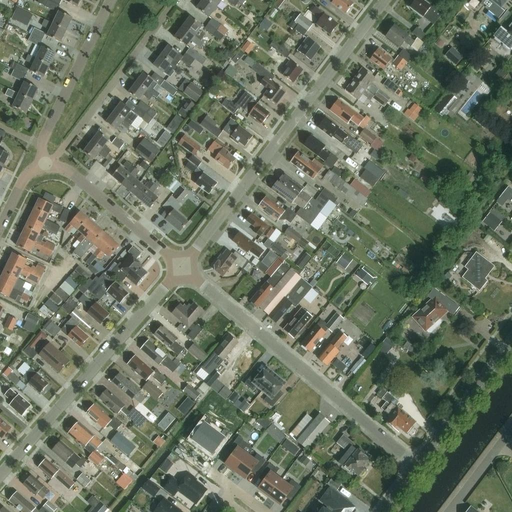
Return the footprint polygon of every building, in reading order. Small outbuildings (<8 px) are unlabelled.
[(59,5),(49,0),(38,0),(37,3),(44,6),(45,5),(56,11),(59,5)] [(209,18),(217,7),(207,0),(203,0),(197,9),(209,18)] [(277,0),(274,5),(278,9),(284,0),(277,0)] [(327,0),(346,14),(354,4),(348,0),(327,0)] [(443,14),(439,11),(426,1),(425,2),(421,0),(415,0),(410,8),(423,17),(434,26),(443,14)] [(502,7),(508,0),(490,0),(494,3),(501,9),(502,7)] [(505,9),(502,7),(501,9),(494,3),(488,11),(498,19),(505,9)] [(330,35),(338,25),(316,7),(312,13),(320,20),(316,25),(330,35)] [(21,23),(26,12),(17,8),(12,19),(21,23)] [(67,30),(73,18),(60,11),(54,24),(67,30)] [(295,22),(298,25),(308,31),(313,24),(301,14),(299,16),(296,20),(295,22)] [(200,31),(203,27),(190,17),(183,27),(201,41),(206,35),(200,31)] [(208,24),(217,31),(221,26),(212,19),(208,24)] [(273,24),(265,19),(260,26),(267,32),(273,24)] [(61,43),(67,30),(54,24),(48,36),(61,43)] [(217,31),(208,24),(204,29),(220,41),(224,36),(217,31)] [(304,36),(308,31),(298,25),(295,30),(304,36)] [(424,44),(417,39),(415,42),(408,37),(408,36),(395,26),(386,38),(399,48),(404,42),(411,47),(411,48),(417,53),(424,44)] [(501,28),(494,37),(510,50),(511,48),(511,26),(511,28),(509,27),(505,32),(501,28)] [(201,42),(201,41),(183,27),(175,38),(187,47),(191,42),(200,49),(204,44),(201,42)] [(412,33),(421,40),(425,35),(417,28),(412,33)] [(31,35),(43,40),(46,34),(34,29),(31,35)] [(40,46),(43,40),(31,35),(28,41),(40,46)] [(310,61),(320,48),(308,38),(298,51),(310,61)] [(250,40),(244,48),(251,53),(257,45),(250,40)] [(270,46),(287,59),(290,54),(274,41),(270,46)] [(186,53),(183,57),(169,46),(161,56),(176,67),(181,60),(190,67),(196,60),(186,53)] [(50,66),(56,53),(43,47),(37,59),(50,66)] [(186,53),(196,60),(203,65),(207,60),(190,48),(186,53)] [(456,66),(462,59),(463,58),(452,48),(445,56),(456,66)] [(407,63),(399,57),(395,62),(379,49),(375,54),(374,54),(371,57),(372,58),(371,60),(384,70),(390,62),(401,71),(407,63)] [(399,57),(407,63),(408,64),(413,57),(404,50),(399,57)] [(236,63),(244,54),(242,52),(233,60),(236,63)] [(183,72),(176,67),(161,56),(154,65),(164,73),(168,67),(179,76),(183,72)] [(44,77),(50,66),(37,59),(31,71),(44,77)] [(293,83),(303,71),(290,61),(281,74),(293,83)] [(265,77),(260,84),(268,90),(263,96),(276,106),(286,93),(273,83),(270,81),(274,77),(256,63),(253,68),(265,77)] [(14,69),(26,75),(29,69),(17,64),(14,69)] [(498,88),(499,87),(509,74),(501,68),(490,81),(498,88)] [(22,81),(26,75),(14,69),(11,76),(22,81)] [(378,103),(383,97),(377,93),(379,90),(371,84),(375,78),(363,69),(354,80),(367,89),(375,96),(373,99),(378,103)] [(136,83),(157,99),(160,95),(153,90),(158,84),(144,73),(136,83)] [(511,76),(509,74),(499,87),(508,94),(511,88),(511,76)] [(383,85),(394,94),(399,87),(388,79),(383,85)] [(375,96),(367,89),(354,80),(346,91),(358,100),(363,94),(371,101),(373,99),(375,96)] [(164,81),(160,86),(173,97),(178,91),(164,81)] [(19,94),(33,101),(39,88),(26,82),(19,94)] [(157,99),(136,83),(129,93),(139,100),(143,94),(150,100),(153,96),(157,99)] [(183,93),(196,103),(204,93),(191,83),(183,93)] [(33,101),(19,94),(19,95),(8,89),(5,95),(16,101),(13,107),(27,114),(33,101)] [(212,99),(216,94),(211,91),(207,96),(212,99)] [(448,95),(435,111),(444,118),(449,112),(448,111),(455,102),(448,95)] [(389,101),(383,97),(378,103),(384,107),(389,101)] [(359,126),(364,119),(338,100),(331,110),(348,124),(351,120),(359,126)] [(137,107),(147,114),(153,119),(158,114),(141,101),(137,107)] [(262,124),(270,115),(252,101),(244,111),(262,124)] [(183,110),(190,115),(196,108),(189,102),(183,110)] [(131,126),(134,122),(127,116),(131,110),(122,103),(114,113),(131,126)] [(229,103),(226,108),(234,114),(238,109),(234,106),(230,103),(229,103)] [(407,109),(404,114),(414,122),(418,116),(417,115),(422,109),(414,104),(409,111),(407,109)] [(142,120),(147,114),(137,107),(133,112),(131,110),(127,116),(134,122),(138,117),(142,120)] [(128,130),(131,126),(114,113),(106,123),(116,130),(121,124),(128,130)] [(184,122),(177,117),(173,122),(180,127),(184,122)] [(333,137),(356,155),(363,146),(348,134),(347,135),(339,129),(340,128),(326,117),(318,128),(331,139),(333,137)] [(200,126),(217,139),(222,133),(214,128),(204,120),(200,126)] [(224,131),(232,137),(235,139),(234,141),(239,144),(240,143),(245,147),(253,137),(231,120),(224,131)] [(193,129),(196,124),(192,121),(188,126),(193,129)] [(384,144),(365,129),(360,136),(371,145),(370,146),(378,152),(384,144)] [(109,156),(111,152),(104,146),(109,140),(99,132),(91,143),(109,156)] [(195,156),(202,148),(185,135),(179,144),(195,156)] [(330,156),(323,150),(325,146),(311,136),(304,146),(325,162),(324,164),(331,169),(339,160),(331,154),(330,156)] [(123,145),(124,144),(116,138),(112,144),(120,150),(121,148),(123,145)] [(136,151),(151,162),(160,151),(145,139),(136,151)] [(229,153),(215,142),(209,150),(217,157),(215,160),(228,170),(236,160),(229,154),(229,153)] [(0,165),(3,167),(9,154),(0,149),(0,144),(1,144),(0,143),(0,165)] [(106,160),(109,156),(91,143),(84,152),(93,160),(98,154),(106,160)] [(313,180),(324,167),(314,160),(312,163),(299,153),(291,163),(313,180)] [(197,168),(201,163),(191,156),(188,160),(189,161),(185,167),(200,179),(196,184),(209,194),(217,184),(204,174),(197,168)] [(110,158),(103,167),(107,171),(114,162),(110,158)] [(122,185),(136,169),(132,166),(127,172),(121,167),(113,177),(122,185)] [(168,168),(161,180),(166,182),(172,171),(168,168)] [(132,193),(140,183),(134,178),(139,172),(136,169),(122,185),(132,193)] [(360,178),(373,187),(379,180),(366,170),(360,178)] [(330,171),(324,178),(343,192),(348,185),(330,171)] [(320,194),(315,201),(302,191),(304,188),(284,174),(279,181),(299,196),(298,197),(319,213),(327,218),(336,206),(334,204),(320,194)] [(174,178),(166,187),(173,194),(181,184),(174,178)] [(355,180),(350,186),(360,194),(366,199),(371,192),(355,180)] [(141,200),(154,184),(151,181),(145,188),(140,183),(132,193),(141,200)] [(310,225),(319,213),(298,197),(299,196),(279,181),(272,190),(292,204),(294,202),(301,207),(296,214),(310,225)] [(154,184),(141,200),(151,209),(159,199),(153,194),(158,188),(154,184)] [(180,204),(188,194),(182,189),(174,198),(180,204)] [(334,204),(335,202),(337,199),(324,189),(320,194),(334,204)] [(360,194),(355,200),(363,206),(368,200),(366,199),(360,194)] [(310,225),(296,214),(296,215),(287,208),(285,211),(267,197),(259,207),(278,221),(286,220),(290,224),(297,215),(310,225)] [(53,203),(52,205),(39,199),(35,208),(49,215),(51,210),(60,215),(63,208),(53,203)] [(46,220),(49,215),(35,208),(30,217),(58,231),(60,227),(53,224),(46,220)] [(65,209),(60,220),(66,223),(72,212),(65,209)] [(180,232),(188,222),(174,210),(171,213),(167,210),(161,216),(180,232)] [(447,227),(454,217),(445,210),(438,220),(447,227)] [(78,231),(88,219),(79,212),(64,230),(68,233),(73,227),(78,231)] [(492,229),(499,220),(490,212),(482,222),(492,229)] [(269,239),(275,231),(253,214),(247,221),(256,228),(254,231),(261,236),(263,234),(269,239)] [(56,236),(58,231),(30,217),(26,227),(39,233),(42,228),(56,236)] [(80,244),(96,226),(88,219),(78,231),(82,235),(77,241),(80,244)] [(94,245),(104,233),(96,226),(80,244),(73,253),(80,259),(93,244),(94,245)] [(44,236),(39,233),(26,227),(21,237),(53,252),(56,246),(46,241),(45,243),(41,241),(44,236)] [(298,244),(299,243),(305,247),(309,243),(303,238),(289,228),(285,234),(298,244)] [(259,258),(264,251),(240,232),(233,241),(241,247),(241,248),(248,253),(250,251),(259,258)] [(96,257),(111,239),(104,233),(94,245),(98,248),(93,254),(96,257)] [(39,253),(50,258),(53,252),(21,237),(16,246),(30,253),(33,247),(40,251),(39,253)] [(111,239),(96,257),(97,257),(100,260),(105,254),(109,258),(119,246),(111,239)] [(281,258),(285,252),(274,244),(270,249),(281,258)] [(141,255),(132,248),(128,253),(131,255),(122,265),(120,263),(114,270),(119,275),(125,268),(131,273),(133,270),(136,272),(140,268),(142,266),(136,260),(141,255)] [(246,275),(248,273),(254,265),(249,261),(240,255),(237,258),(227,250),(223,255),(222,255),(218,259),(219,260),(215,266),(216,271),(223,277),(235,262),(243,269),(241,272),(246,275)] [(32,266),(31,269),(24,265),(27,260),(13,253),(8,263),(40,279),(46,267),(39,264),(36,268),(32,266)] [(337,262),(346,268),(353,260),(344,253),(337,262)] [(93,254),(86,263),(89,266),(97,257),(96,257),(93,254)] [(490,275),(495,268),(477,254),(465,269),(468,272),(462,279),(471,286),(473,284),(481,290),(488,282),(484,279),(488,274),(490,275)] [(271,278),(251,301),(259,308),(260,307),(270,315),(302,278),(284,263),(285,262),(280,257),(266,274),(271,278)] [(265,273),(269,269),(260,262),(256,266),(265,273)] [(37,285),(40,279),(8,263),(4,272),(17,279),(20,273),(27,277),(25,280),(37,285)] [(87,281),(91,276),(79,266),(75,271),(87,281)] [(136,285),(147,273),(140,268),(136,272),(133,270),(131,273),(125,268),(119,275),(114,270),(111,273),(122,283),(127,277),(136,285)] [(356,276),(368,285),(373,278),(362,269),(356,276)] [(78,283),(82,278),(74,271),(70,276),(78,283)] [(25,283),(17,279),(4,272),(0,279),(0,282),(23,293),(31,297),(33,293),(23,288),(25,283)] [(120,303),(129,294),(115,282),(114,283),(103,273),(98,279),(96,277),(92,281),(89,278),(87,281),(85,283),(97,294),(101,290),(105,293),(107,291),(120,303)] [(65,282),(74,290),(78,285),(69,277),(65,282)] [(270,315),(269,316),(277,323),(292,305),(296,308),(304,298),(312,289),(313,288),(302,278),(270,315)] [(21,298),(23,293),(0,282),(0,293),(9,298),(16,301),(18,296),(21,298)] [(75,290),(74,290),(65,282),(60,288),(70,296),(75,290)] [(88,290),(84,286),(82,285),(79,289),(85,294),(88,290)] [(59,289),(55,293),(65,302),(69,297),(59,289)] [(312,289),(304,298),(310,304),(319,295),(312,289)] [(451,315),(457,307),(433,289),(427,298),(431,301),(427,307),(414,318),(425,330),(426,332),(428,332),(438,323),(438,321),(437,319),(436,317),(440,314),(444,310),(445,311),(451,315)] [(64,302),(54,294),(51,299),(61,307),(64,302)] [(100,324),(109,314),(96,303),(95,305),(83,294),(78,300),(90,310),(87,313),(100,324)] [(67,303),(74,310),(79,306),(71,298),(67,303)] [(59,308),(49,300),(45,305),(55,313),(59,308)] [(70,314),(74,310),(67,303),(63,307),(70,314)] [(172,314),(188,329),(192,331),(187,336),(193,341),(203,330),(198,325),(196,327),(193,324),(203,312),(193,304),(191,306),(189,305),(187,307),(185,305),(183,307),(180,305),(172,314)] [(40,311),(49,318),(53,313),(44,305),(40,311)] [(294,338),(312,316),(303,308),(284,329),(294,338)] [(322,320),(301,344),(310,352),(326,333),(325,332),(327,330),(332,333),(343,319),(336,313),(326,324),(322,320)] [(23,329),(32,333),(39,319),(28,314),(25,321),(27,322),(23,329)] [(15,325),(18,320),(10,316),(7,322),(15,325)] [(83,332),(77,327),(79,324),(72,318),(61,330),(81,347),(81,346),(84,346),(86,344),(86,341),(89,338),(83,333),(83,332)] [(91,324),(83,318),(79,323),(87,329),(91,324)] [(13,331),(15,325),(7,322),(5,327),(13,331)] [(54,337),(61,330),(52,322),(45,329),(54,337)] [(155,335),(178,356),(176,359),(179,362),(184,357),(181,354),(184,350),(175,342),(178,339),(163,326),(155,335)] [(23,348),(29,338),(16,331),(11,342),(23,348)] [(341,332),(318,358),(320,359),(320,361),(323,363),(324,363),(328,366),(335,357),(336,357),(339,355),(339,353),(340,352),(337,350),(347,338),(341,332)] [(223,361),(231,351),(238,343),(230,336),(215,354),(223,361)] [(33,348),(38,342),(35,340),(29,346),(33,348)] [(159,365),(160,364),(164,367),(165,367),(173,374),(178,367),(166,357),(167,357),(149,341),(141,349),(159,365)] [(185,349),(200,361),(206,354),(191,342),(185,349)] [(418,358),(422,353),(407,342),(404,347),(418,358)] [(39,356),(59,373),(69,361),(49,344),(39,356)] [(24,353),(32,360),(38,354),(29,347),(24,353)] [(357,374),(373,354),(368,350),(353,370),(357,374)] [(154,372),(136,356),(128,365),(146,381),(151,376),(162,385),(167,379),(156,369),(154,372)] [(339,358),(335,363),(344,371),(349,365),(339,358)] [(0,371),(5,374),(10,365),(0,359),(0,371)] [(262,391),(275,375),(266,367),(258,376),(254,372),(244,384),(252,391),(256,386),(262,391)] [(40,393),(49,384),(42,378),(43,377),(38,372),(37,373),(31,368),(23,377),(29,382),(28,383),(40,393)] [(9,369),(4,375),(7,378),(8,378),(12,373),(13,372),(9,369)] [(214,369),(204,381),(211,386),(220,375),(214,369)] [(12,373),(8,378),(22,391),(26,386),(12,373)] [(133,400),(141,390),(130,380),(129,382),(119,373),(112,382),(133,400)] [(275,375),(262,391),(267,396),(264,400),(272,407),(282,396),(277,392),(285,383),(275,375)] [(157,401),(163,393),(149,381),(143,389),(157,401)] [(200,399),(210,388),(204,382),(196,392),(188,386),(184,390),(196,401),(198,398),(200,399)] [(22,415),(31,406),(18,395),(10,389),(5,395),(12,401),(10,404),(22,415)] [(118,414),(120,411),(140,429),(148,421),(134,408),(129,413),(124,408),(125,406),(107,390),(100,398),(118,414)] [(391,417),(387,422),(389,423),(389,424),(392,427),(393,427),(399,432),(401,430),(407,434),(407,433),(409,433),(412,429),(412,428),(416,422),(396,406),(399,402),(387,392),(382,399),(386,402),(381,408),(391,417)] [(190,396),(180,408),(188,415),(198,403),(190,396)] [(114,418),(112,420),(94,405),(87,413),(105,429),(106,427),(108,428),(110,426),(116,431),(121,425),(114,418)] [(139,412),(148,420),(153,414),(144,406),(139,412)] [(214,420),(206,413),(196,425),(201,429),(194,438),(204,446),(216,429),(211,425),(214,420)] [(291,433),(298,439),(297,440),(311,452),(332,427),(329,424),(330,423),(319,414),(313,420),(307,414),(291,433)] [(0,436),(2,439),(11,429),(0,419),(0,436)] [(98,449),(103,443),(79,422),(74,428),(98,449)] [(96,451),(98,449),(74,428),(68,434),(93,455),(89,459),(98,466),(104,459),(96,451)] [(222,434),(216,429),(204,446),(214,453),(221,444),(225,447),(234,436),(226,429),(222,434)] [(111,441),(129,456),(136,448),(119,433),(111,441)] [(280,444),(286,437),(281,433),(275,440),(280,444)] [(364,467),(370,460),(363,455),(365,452),(360,448),(358,451),(351,446),(354,443),(343,434),(337,443),(347,451),(338,462),(350,472),(351,470),(358,475),(359,474),(361,475),(365,470),(363,469),(364,468),(364,467)] [(160,447),(165,442),(160,438),(156,444),(160,447)] [(72,468),(75,465),(80,469),(87,461),(82,457),(81,459),(61,441),(52,451),(72,468)] [(236,471),(248,455),(238,447),(240,444),(236,441),(228,451),(233,454),(226,464),(236,471)] [(293,445),(287,441),(283,447),(288,451),(293,445)] [(248,455),(236,471),(246,479),(253,469),(257,473),(266,461),(258,454),(254,459),(248,455)] [(310,460),(304,456),(301,460),(306,465),(310,460)] [(113,457),(110,460),(116,465),(119,462),(113,457)] [(46,460),(38,468),(47,475),(47,477),(49,479),(51,479),(51,480),(54,477),(69,490),(75,484),(60,470),(59,471),(46,460)] [(119,482),(127,489),(144,471),(136,463),(119,482)] [(270,497),(282,480),(275,475),(279,470),(270,463),(261,475),(266,479),(259,488),(270,497)] [(78,480),(86,488),(92,481),(83,474),(78,480)] [(207,490),(196,482),(197,480),(190,474),(182,485),(173,478),(165,489),(175,495),(179,490),(197,504),(207,490)] [(31,476),(24,485),(31,491),(31,493),(34,496),(36,495),(36,496),(38,494),(44,499),(50,492),(31,476)] [(327,484),(336,492),(342,485),(332,478),(327,484)] [(282,480),(270,497),(281,505),(288,495),(293,499),(301,487),(293,480),(289,485),(282,480)] [(154,497),(160,489),(149,481),(143,489),(154,497)] [(350,511),(354,508),(330,489),(324,497),(331,502),(331,505),(326,511),(324,509),(321,511),(350,511)] [(13,497),(10,501),(17,507),(17,509),(20,511),(21,511),(22,511),(40,511),(39,511),(17,492),(16,494),(15,494),(13,496),(13,497)] [(182,511),(165,499),(154,511),(182,511)] [(49,511),(54,511),(57,509),(48,501),(43,507),(49,511)] [(102,501),(92,511),(106,511),(110,508),(102,501)]
